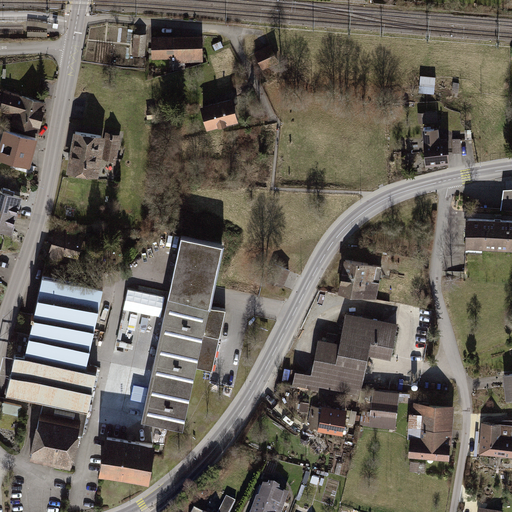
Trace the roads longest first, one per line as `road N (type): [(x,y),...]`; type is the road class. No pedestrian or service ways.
road 1 (primary): [(146,511),(224,437),(343,229),(390,196),(448,180)]
road 2 (residential): [(448,180),(443,274),(471,386),(473,431),(457,511)]
road 3 (secondary): [(71,52),(46,191),(0,339)]
